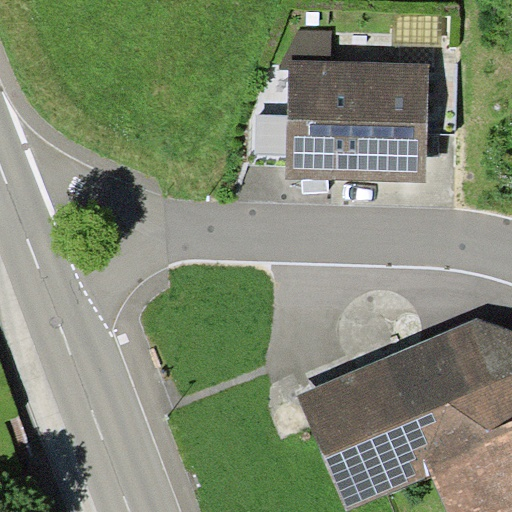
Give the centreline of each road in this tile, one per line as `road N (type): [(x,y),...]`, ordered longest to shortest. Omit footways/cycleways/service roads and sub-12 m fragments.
road 1 (residential): [(23,229),(146,222),(455,243),(511,256)]
road 2 (secondary): [(23,229),(131,511)]
